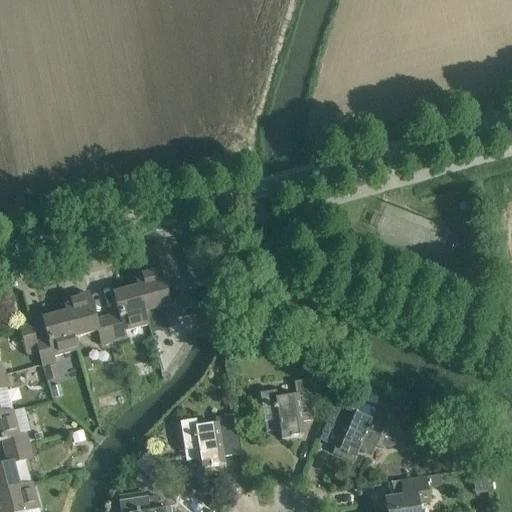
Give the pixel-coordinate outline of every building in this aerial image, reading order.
[(381,237),(447,262),(459,231),(393,206),(381,237)] [(144,313),(145,313),(148,325),(150,332),(173,326),(172,320),(185,317),(182,307),(178,292),(166,295),(159,268),(134,275),(137,287),(144,313)] [(208,272),(188,277),(191,289),(211,284),(208,272)] [(148,325),(145,313),(144,313),(137,287),(113,294),(118,315),(106,318),(112,343),(126,339),(124,332),(148,325)] [(101,346),(112,343),(106,318),(95,321),(88,294),(80,295),(78,290),(70,292),(71,298),(63,300),(66,313),(67,313),(73,339),(74,338),(97,332),(101,346)] [(47,340),(36,343),(37,350),(42,367),(55,364),(53,357),(77,351),(74,338),(73,339),(67,313),(66,313),(42,319),(47,340)] [(26,353),(37,350),(36,343),(31,325),(19,329),(26,353)] [(7,376),(3,377),(0,377),(0,414),(12,411),(6,388),(10,387),(7,376)] [(313,421),(310,401),(321,400),(318,378),(292,382),(295,396),(277,399),(276,392),(255,396),(259,424),(264,423),(266,433),(279,431),(281,440),(303,436),(301,423),(313,421)] [(59,385),(50,387),(53,398),(62,396),(59,385)] [(394,430),(389,428),(392,422),(372,413),(369,419),(351,412),(352,410),(340,405),(336,414),(324,443),(335,447),(334,450),(355,459),(359,450),(371,456),(375,446),(380,448),(382,444),(387,447),(391,446),(394,444),(398,437),(397,433),(394,430)] [(0,442),(1,442),(4,453),(29,447),(26,434),(19,436),(12,411),(0,414),(0,442)] [(215,418),(215,423),(216,425),(197,428),(196,421),(176,424),(180,453),(184,452),(186,462),(200,460),(201,469),(242,462),(235,415),(215,418)] [(41,433),(31,436),(34,443),(44,441),(41,433)] [(83,433),(71,436),(74,444),(85,441),(83,433)] [(441,445),(435,460),(450,466),(457,451),(441,445)] [(0,493),(19,488),(19,487),(30,484),(24,461),(36,457),(33,446),(29,447),(4,453),(7,464),(0,466),(0,493)] [(484,472),(476,474),(475,470),(457,473),(459,487),(473,485),(474,495),(488,493),(484,472)] [(419,511),(418,506),(429,504),(425,478),(373,486),(373,487),(388,485),(390,499),(384,500),(385,511),(419,511)] [(0,493),(0,511),(29,511),(39,509),(32,484),(30,484),(19,487),(19,488),(0,493)] [(168,511),(168,509),(159,510),(157,497),(147,498),(146,493),(117,499),(118,511),(168,511)] [(182,500),(184,510),(195,509),(193,498),(182,500)]
